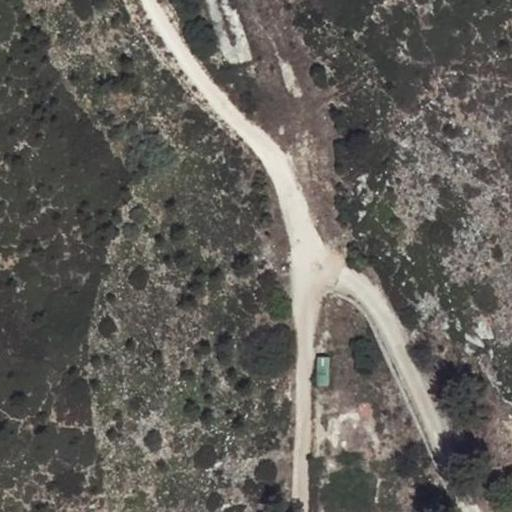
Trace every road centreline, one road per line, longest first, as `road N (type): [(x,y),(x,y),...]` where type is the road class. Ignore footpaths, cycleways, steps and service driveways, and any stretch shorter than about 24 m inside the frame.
road 1 (track): [(149,0),(292,179),(310,281)]
road 2 (track): [(310,281),(352,279),(372,292),(470,511)]
road 3 (track): [(310,281),(310,511)]
